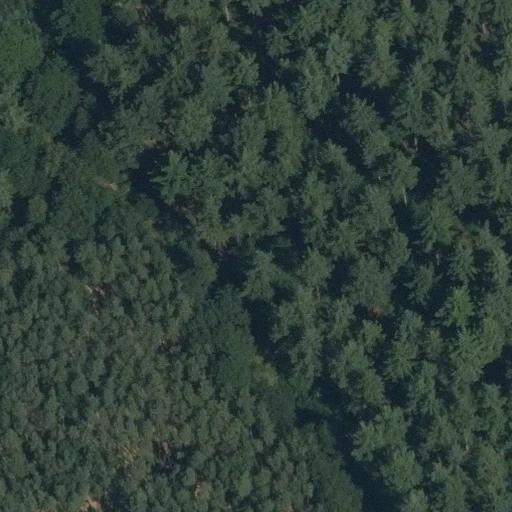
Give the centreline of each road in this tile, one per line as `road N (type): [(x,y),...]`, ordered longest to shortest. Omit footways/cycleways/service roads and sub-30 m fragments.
road 1 (track): [(65,142),(180,260),(243,342),(348,511)]
road 2 (track): [(65,142),(148,0)]
road 3 (track): [(0,268),(65,142)]
